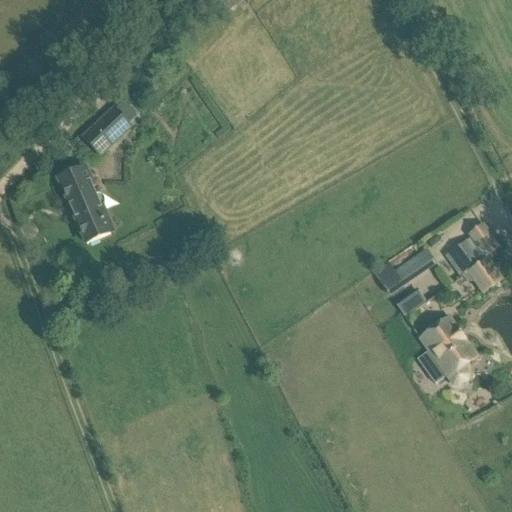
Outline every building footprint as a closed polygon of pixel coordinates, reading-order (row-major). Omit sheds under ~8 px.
[(241,0),(213,0),(225,14),(241,0)] [(114,112),(84,140),(98,155),(128,127),(114,112)] [(83,170),(58,181),(86,245),(109,236),(94,202),(96,201),(83,170)] [(485,228),(472,238),(487,260),(501,251),(485,228)] [(472,239),(446,257),(448,259),(462,280),(470,275),(484,296),(503,283),(488,262),(487,260),(472,239)] [(389,264),(373,275),(391,300),(408,288),(437,267),(427,252),(397,273),(396,274),(389,264)] [(447,381),(448,381),(452,387),(458,388),(466,382),(467,377),(463,370),(477,361),(449,320),(419,341),(428,353),(417,361),(434,386),(446,378),(447,381)]
